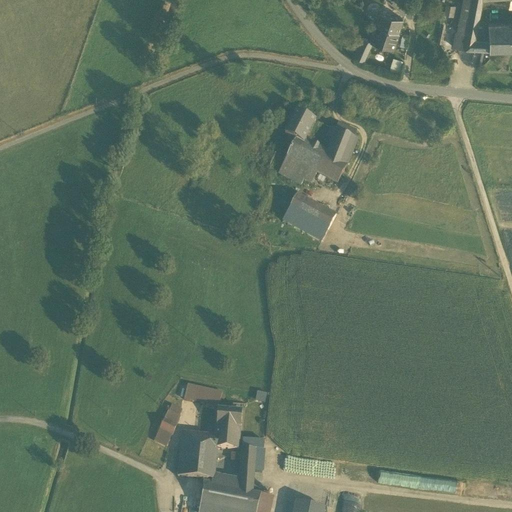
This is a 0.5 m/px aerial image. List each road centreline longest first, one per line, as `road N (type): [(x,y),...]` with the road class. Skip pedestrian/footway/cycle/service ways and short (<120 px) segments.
road 1 (track): [(333,125),(351,71),(260,56),(222,59),(0,147)]
road 2 (residential): [(511,99),(351,71),(292,0)]
road 3 (track): [(511,509),(281,481)]
road 4 (track): [(451,93),(511,289)]
